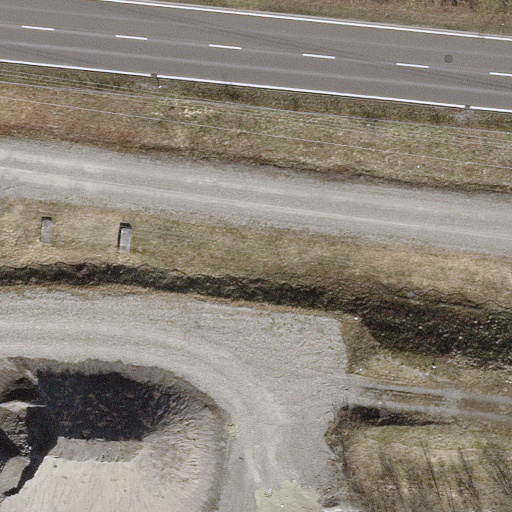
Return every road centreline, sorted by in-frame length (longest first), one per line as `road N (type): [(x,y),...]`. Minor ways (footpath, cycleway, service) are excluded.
road 1 (track): [(511,206),(0,145)]
road 2 (secondary): [(511,69),(0,20)]
